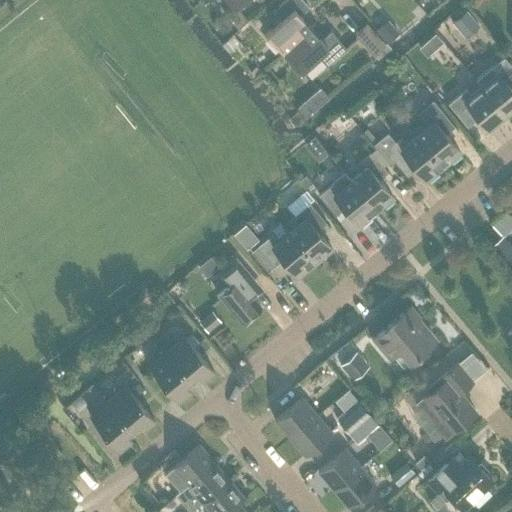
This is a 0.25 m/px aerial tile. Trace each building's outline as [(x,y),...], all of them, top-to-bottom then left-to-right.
[(280,19),(265,32),(281,51),(310,26),(299,14),(308,6),(303,0),(282,0),(272,10),(280,19)] [(238,8),(228,17),(237,28),(247,19),(238,8)] [(478,24),(465,9),(450,21),(463,36),(478,24)] [(373,53),(384,43),(365,22),(354,32),(373,53)] [(310,26),(281,51),(298,70),(302,67),(310,77),(325,64),(326,65),(346,47),(330,30),(321,38),(310,26)] [(426,39),(418,46),(426,56),(434,49),(426,39)] [(511,87),(511,66),(503,56),(475,79),(504,114),(511,107),(511,89),(511,88),(511,87)] [(487,128),(504,114),(475,79),(474,80),(479,86),(470,94),(465,88),(447,102),(466,126),(477,117),(487,128)] [(427,125),(416,134),(442,165),(459,151),(444,133),(454,125),(432,99),(419,111),(427,125)] [(425,179),(442,165),(416,134),(406,142),(400,137),(394,141),(386,131),(376,140),(365,127),(361,131),(375,147),(376,146),(387,160),(388,162),(393,158),(401,169),(410,161),(425,179)] [(355,163),(360,171),(349,179),(375,210),(392,196),(377,178),(387,170),(382,165),(387,160),(376,146),(375,147),(355,163)] [(315,187),(305,174),(298,179),(309,192),(315,187)] [(343,206),(358,224),(375,210),(349,179),(339,187),(333,182),(318,194),(334,214),(343,206)] [(298,221),(288,230),(314,261),(331,247),(316,229),(325,222),(309,201),(294,214),(298,221)] [(271,233),(251,250),(268,270),(282,258),(297,275),(314,261),(288,230),(278,238),(271,233)] [(511,268),(511,245),(503,235),(491,245),(511,269),(511,268)] [(260,306),(253,297),(262,290),(235,257),(216,272),(226,284),(216,292),(241,322),(260,306)] [(399,349),(410,361),(434,340),(416,318),(418,316),(409,306),(372,337),(389,357),(399,349)] [(198,321),(206,331),(220,320),(211,310),(198,321)] [(213,371),(184,335),(166,350),(196,385),(213,371)] [(149,365),(177,401),(196,385),(166,350),(149,365)] [(369,366),(356,350),(339,364),(351,379),(369,366)] [(423,397),(450,430),(474,410),(459,391),(471,380),(456,363),(439,377),(442,381),(423,397)] [(343,387),(334,375),(311,393),(321,405),(343,387)] [(154,420),(125,385),(107,400),(136,435),(154,420)] [(350,390),(334,404),(353,426),(369,412),(350,390)] [(301,396),(274,418),(289,436),(316,414),(301,396)] [(89,415),(118,450),(136,435),(107,400),(89,415)] [(378,423),(370,413),(347,432),(355,442),(378,423)] [(304,454),(331,432),(316,414),(289,436),(304,454)] [(198,443),(171,466),(186,484),(213,461),(198,443)] [(344,447),(317,470),(332,487),(359,465),(344,447)] [(422,454),(414,461),(421,469),(428,462),(429,461),(422,454)] [(450,494),(462,506),(470,499),(476,506),(491,493),(484,485),(491,479),(469,456),(453,471),(444,462),(426,480),(444,499),(450,494)] [(201,501),(228,478),(213,461),(186,484),(201,501)] [(389,474),(397,484),(413,471),(405,461),(389,474)] [(347,505),(374,483),(359,465),(332,487),(347,505)] [(223,511),(237,501),(237,502),(243,496),(228,478),(201,501),(210,511),(223,511)] [(164,510),(165,511),(183,511),(191,504),(181,493),(164,510)] [(245,511),(237,502),(237,501),(223,511),(245,511)]
